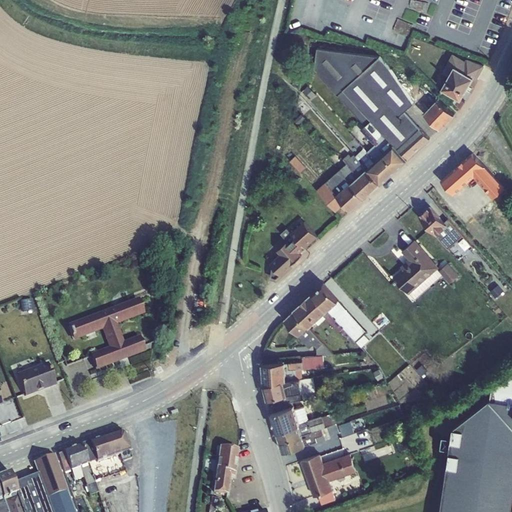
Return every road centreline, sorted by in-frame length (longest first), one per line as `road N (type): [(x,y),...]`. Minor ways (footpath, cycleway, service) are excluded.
road 1 (secondary): [(234,339),(432,166),(482,109),(511,55)]
road 2 (secondary): [(0,457),(151,397),(234,339)]
road 3 (unclassified): [(234,339),(282,511)]
